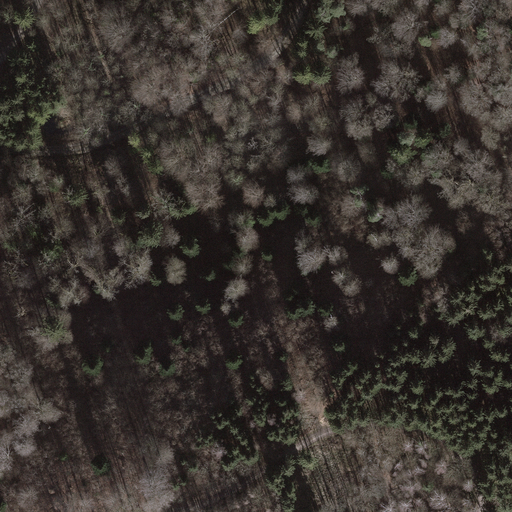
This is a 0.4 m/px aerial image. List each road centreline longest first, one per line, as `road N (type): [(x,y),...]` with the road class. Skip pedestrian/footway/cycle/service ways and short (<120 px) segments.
road 1 (track): [(0,147),(60,151),(114,138),(227,84),(284,42),(304,0)]
road 2 (track): [(317,434),(386,326),(480,246),(511,185)]
road 3 (track): [(317,434),(376,420),(418,422),(469,458),(478,511)]
road 4 (track): [(173,511),(240,488),(317,434)]
